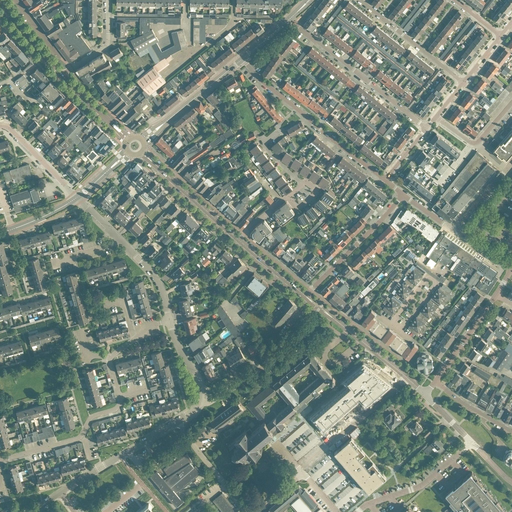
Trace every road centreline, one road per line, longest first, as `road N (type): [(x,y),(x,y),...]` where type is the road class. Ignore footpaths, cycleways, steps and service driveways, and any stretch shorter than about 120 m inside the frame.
road 1 (residential): [(0,457),(81,436),(90,418),(119,403),(111,356),(169,321)]
road 2 (residential): [(242,58),(385,180)]
road 3 (residential): [(426,128),(289,19)]
road 4 (residential): [(61,492),(199,402)]
road 5 (residential): [(169,321),(151,273),(76,197)]
road 6 (residential): [(402,194),(304,295)]
road 7 (residential): [(471,442),(421,486),(358,511)]
road 8 (residential): [(359,0),(462,83)]
road 9 (residential): [(394,329),(433,284),(424,279),(395,316)]
